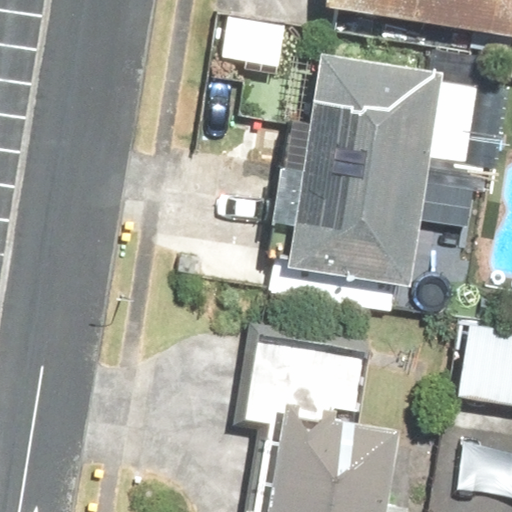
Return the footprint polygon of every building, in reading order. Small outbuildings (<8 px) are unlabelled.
[(314,0),(510,20),(511,0),(314,0)] [(277,16),(216,7),(210,47),(271,56),(277,16)] [(465,72),(275,49),(255,218),(272,220),(265,279),(400,295),(417,154),(455,159),(465,72)] [(511,87),(496,85),(489,150),(511,152),(511,87)] [(511,319),(452,313),(444,386),(511,393),(511,319)] [(358,329),(241,317),(231,411),(247,413),(239,494),(222,493),(220,511),(381,511),(391,417),(349,413),(358,329)]
